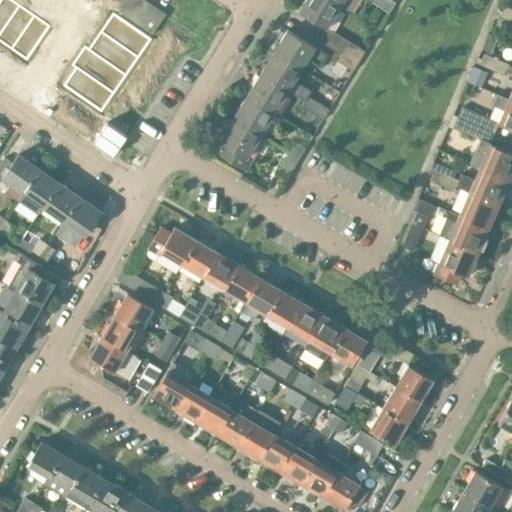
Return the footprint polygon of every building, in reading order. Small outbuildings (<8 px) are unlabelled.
[(10,0),(0,0),(0,1),(0,33),(19,6),(10,0)] [(47,0),(44,0),(41,5),(51,12),(55,6),(56,5),(47,0)] [(128,0),(128,1),(120,13),(130,19),(143,0),(128,0)] [(145,0),(143,0),(130,19),(140,26),(154,6),(145,0)] [(330,0),(304,0),(298,10),(326,28),(319,38),(358,61),(364,51),(343,37),(326,27),(339,5),(330,0)] [(330,0),(339,5),(340,4),(348,9),(353,0),(330,0)] [(388,12),(394,3),(390,0),(381,0),(377,6),(388,12)] [(19,6),(0,33),(0,42),(11,50),(34,16),(19,6)] [(154,6),(140,26),(151,34),(165,13),(154,6)] [(511,9),(504,6),(500,17),(511,22),(511,19),(511,9)] [(70,8),(65,14),(66,15),(75,21),(80,15),(70,8)] [(112,13),(100,32),(138,58),(149,41),(150,42),(151,40),(148,38),(117,17),(112,13)] [(80,15),(75,21),(85,28),(90,21),(80,15)] [(34,16),(11,50),(24,59),(24,60),(26,61),(50,27),(49,26),(34,16)] [(314,47),(287,30),(273,52),(300,69),(307,58),(319,66),(326,54),(352,71),(358,61),(319,38),(314,47)] [(84,46),(84,47),(126,76),(126,75),(138,58),(100,32),(88,49),(84,46)] [(51,36),(44,46),(50,50),(57,41),(51,36)] [(44,46),(37,56),(43,60),(50,50),(44,46)] [(84,47),(71,65),(113,94),(125,77),(126,76),(84,47)] [(260,74),(287,91),(303,101),(307,96),(310,90),(293,80),(300,69),(273,52),(260,74)] [(484,53),(480,64),(492,69),(496,58),(484,53)] [(496,58),(492,69),(503,74),(508,63),(496,58)] [(63,86),(62,86),(101,112),(102,111),(102,110),(113,94),(71,65),(71,66),(75,68),(63,86)] [(246,96),(273,113),(287,91),(260,74),(246,96)] [(496,93),(491,105),(504,110),(499,122),(498,124),(511,129),(511,99),(509,98),(496,93)] [(232,118),(260,135),(273,113),(246,96),(232,118)] [(311,113),(318,103),(307,96),(303,101),(301,106),(311,113)] [(322,119),(328,109),(318,103),(311,113),(322,119)] [(456,116),(456,117),(494,133),(498,124),(499,122),(461,105),(456,116)] [(456,117),(452,128),(475,138),(489,144),(490,142),(494,133),(456,117)] [(252,159),(247,156),(260,135),(232,118),(218,141),(224,145),(218,155),(245,171),(252,159)] [(288,152),(298,158),(305,148),(295,142),(288,152)] [(479,167),(479,168),(508,180),(511,171),(511,151),(490,142),(489,144),(479,167)] [(298,158),(288,152),(274,175),(284,181),(298,158)] [(4,156),(0,161),(0,180),(2,178),(22,191),(38,168),(18,153),(12,162),(4,156)] [(38,213),(43,206),(43,205),(59,182),(38,168),(22,191),(16,199),(38,213)] [(446,175),(442,185),(453,190),(455,186),(469,192),(498,204),(508,180),(479,168),(474,180),(460,174),(458,180),(453,178),(446,175)] [(432,175),(430,180),(442,185),(446,175),(435,170),(432,175)] [(63,220),(80,196),(59,182),(43,205),(43,206),(63,220)] [(459,214),(459,215),(488,227),(498,204),(469,192),(459,214)] [(80,196),(63,220),(84,234),(92,222),(100,211),(101,210),(80,196)] [(449,210),(439,235),(448,239),(477,251),(478,250),(488,227),(459,215),(449,210)] [(100,211),(92,222),(100,227),(108,216),(100,211)] [(417,211),(412,222),(422,227),(427,215),(417,211)] [(4,219),(0,224),(0,233),(3,236),(12,224),(4,219)] [(402,245),(402,246),(412,251),(422,227),(412,222),(409,228),(402,245)] [(158,254),(160,250),(182,263),(196,239),(173,226),(170,232),(160,226),(147,247),(158,254)] [(40,239),(31,250),(39,255),(47,243),(40,239)] [(204,276),(218,252),(196,239),(182,263),(204,276)] [(438,263),(433,274),(456,284),(461,273),(467,275),(477,251),(448,239),(438,263)] [(47,243),(39,255),(47,261),(55,249),(47,243)] [(224,288),(238,264),(218,252),(204,276),(224,288)] [(43,266),(24,256),(8,284),(40,302),(52,281),(39,274),(43,266)] [(246,300),(260,277),(238,264),(224,288),(246,300)] [(267,313),(281,289),(260,277),(246,300),(267,313)] [(141,278),(134,290),(135,291),(157,304),(164,291),(142,279),(141,278)] [(4,310),(3,311),(27,325),(28,324),(40,302),(8,284),(7,285),(15,290),(4,310)] [(288,326),(302,302),(281,289),(267,313),(288,326)] [(164,291),(157,304),(165,309),(172,296),(164,291)] [(150,307),(126,292),(113,313),(138,327),(150,307)] [(185,306),(179,317),(192,324),(200,329),(207,317),(199,312),(203,307),(204,305),(190,297),(185,306)] [(302,302),(288,326),(308,337),(322,314),(302,302)] [(0,309),(0,338),(14,347),(15,346),(27,325),(3,311),(0,309)] [(138,327),(113,313),(101,335),(125,349),(138,327)] [(308,337),(303,347),(323,358),(324,359),(330,350),(344,326),(323,314),(322,314),(308,337)] [(207,317),(200,329),(208,334),(214,323),(215,322),(207,317)] [(344,326),(330,350),(351,362),(365,339),(345,327),(344,326)] [(180,337),(168,330),(161,341),(173,348),(180,337)] [(221,339),(220,341),(232,347),(238,337),(227,330),(221,339)] [(101,335),(88,356),(91,358),(102,364),(112,370),(124,377),(136,355),(125,349),(101,335)] [(0,338),(0,366),(2,368),(14,347),(0,338)] [(204,338),(197,350),(205,355),(212,342),(204,338)] [(241,338),(235,349),(243,354),(249,342),(241,338)] [(154,353),(166,360),(173,348),(161,341),(154,353)] [(212,342),(205,355),(213,359),(216,354),(220,347),(212,342)] [(249,342),(243,354),(250,358),(251,356),(257,347),(250,342),(249,342)] [(370,342),(357,364),(358,365),(365,369),(369,371),(382,349),(381,348),(371,343),(370,342)] [(91,358),(84,369),(95,375),(102,364),(91,358)] [(148,362),(135,384),(147,392),(160,369),(159,368),(148,362)] [(166,370),(152,394),(173,407),(188,383),(192,374),(171,362),(166,370)] [(284,362),(277,374),(284,379),(291,367),(284,362)] [(247,363),(240,375),(248,379),(255,368),(247,363)] [(395,385),(419,399),(431,378),(407,364),(395,385)] [(284,379),(291,384),(299,371),(291,367),(284,379)] [(255,368),(248,379),(256,384),(263,372),(255,368)] [(302,373),(295,386),(304,391),(305,391),(312,379),(302,373)] [(349,377),(345,385),(357,392),(361,384),(350,378),(349,377)] [(312,379),(305,391),(327,404),(334,393),(312,379)] [(195,419),(209,395),(188,383),(173,407),(195,419)] [(209,395),(195,419),(216,432),(236,397),(215,385),(209,395)] [(345,385),(334,402),(335,402),(347,409),(357,392),(345,385)] [(419,399),(395,385),(382,406),(406,421),(419,399)] [(289,388),(283,399),(290,403),(296,392),(289,388)] [(296,392),(290,403),(298,408),(305,397),(296,392)] [(511,430),(511,396),(497,422),(511,430)] [(236,397),(216,432),(237,444),(257,410),(237,398),(236,397)] [(369,428),(393,442),(406,421),(382,406),(369,428)] [(257,410),(237,444),(258,457),(272,433),(273,433),(280,422),(259,409),(258,410),(257,410)] [(331,413),(324,424),(333,429),(340,418),(331,413)] [(340,418),(333,429),(340,434),(347,422),(340,418)] [(357,435),(353,442),(370,451),(376,455),(382,443),(360,430),(357,435)] [(272,433),(258,457),(279,469),(293,445),(272,433)] [(48,476),(62,453),(41,440),(27,463),(48,476)] [(300,482),(314,458),(293,445),(279,469),(300,482)] [(314,458),(300,482),(321,494),(324,489),(336,470),(337,471),(342,462),(320,450),(316,458),(314,458)] [(69,488),(82,465),(62,453),(48,476),(69,488)] [(486,458),(481,466),(496,474),(500,466),(486,458)] [(69,488),(65,495),(86,507),(103,477),(82,465),(69,488)] [(511,473),(500,467),(495,475),(510,483),(511,479),(511,473)] [(380,469),(375,479),(385,484),(390,475),(380,469)] [(502,485),(474,469),(462,490),(489,506),(502,485)] [(324,489),(321,494),(343,507),(358,483),(337,471),(336,470),(324,489)] [(110,511),(124,490),(103,477),(86,507),(93,511),(110,511)] [(124,490),(110,511),(138,511),(144,502),(124,490)] [(485,511),(489,506),(462,490),(450,511),(451,511),(485,511)] [(15,511),(26,511),(33,502),(24,497),(16,511),(15,511)] [(45,511),(40,509),(42,507),(33,502),(26,511),(45,511)] [(161,511),(144,502),(138,511),(161,511)]
